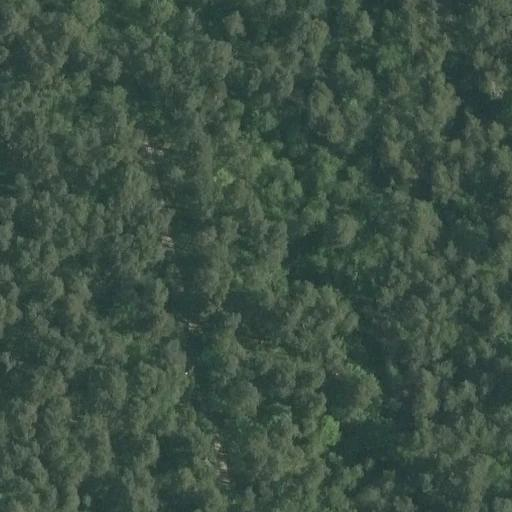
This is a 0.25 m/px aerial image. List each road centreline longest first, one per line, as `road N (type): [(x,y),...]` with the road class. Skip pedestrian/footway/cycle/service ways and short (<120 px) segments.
road 1 (track): [(123,0),(246,511)]
road 2 (track): [(443,0),(403,511)]
